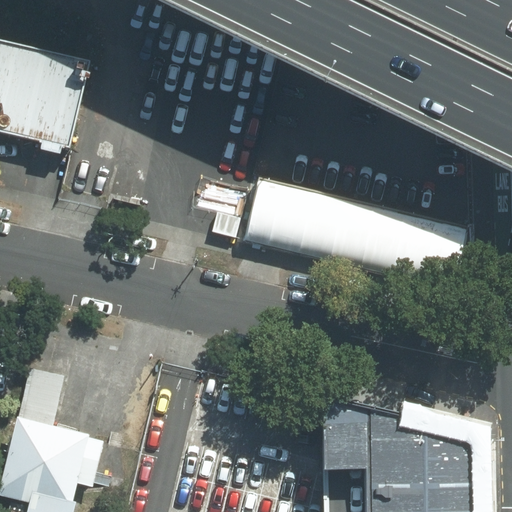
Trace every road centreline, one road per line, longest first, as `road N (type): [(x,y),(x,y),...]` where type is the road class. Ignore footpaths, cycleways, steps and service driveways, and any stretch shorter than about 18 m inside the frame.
road 1 (residential): [(511,376),(0,251)]
road 2 (motorway): [(511,89),(322,0)]
